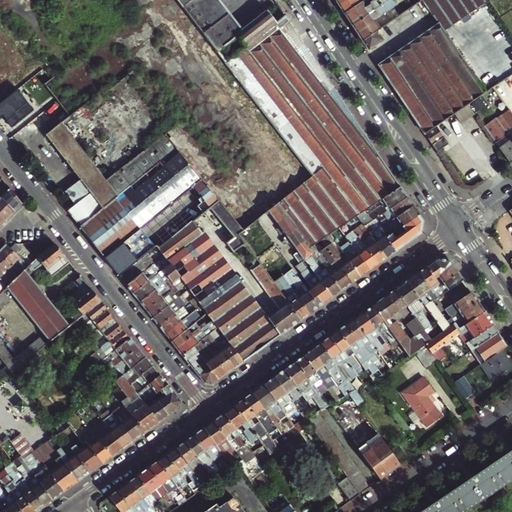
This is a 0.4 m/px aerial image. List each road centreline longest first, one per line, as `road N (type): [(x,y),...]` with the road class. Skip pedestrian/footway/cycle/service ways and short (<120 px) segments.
road 1 (tertiary): [(202,406),(448,229)]
road 2 (residential): [(38,204),(202,406)]
road 3 (residential): [(367,511),(511,408)]
road 4 (secondary): [(361,83),(448,229)]
road 5 (secondary): [(461,220),(361,83)]
road 6 (tertiary): [(74,500),(202,406)]
